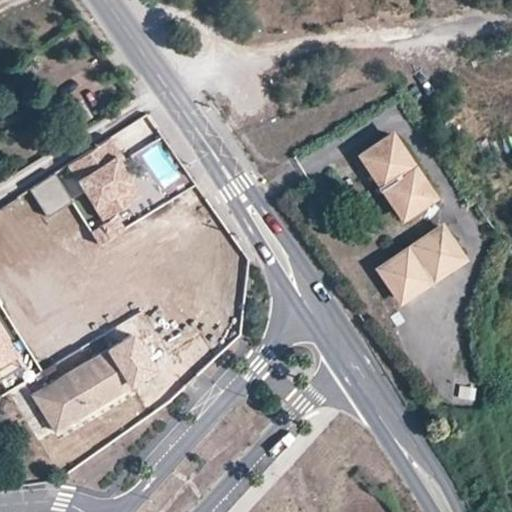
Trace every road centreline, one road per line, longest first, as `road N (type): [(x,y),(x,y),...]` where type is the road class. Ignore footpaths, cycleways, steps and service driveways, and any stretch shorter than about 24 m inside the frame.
road 1 (tertiary): [(307,296),(105,0)]
road 2 (residential): [(307,296),(119,511)]
road 3 (unknown): [(206,143),(0,290)]
road 4 (residential): [(198,511),(300,400),(357,365)]
road 5 (tertiary): [(453,511),(427,461),(357,365)]
road 6 (unknown): [(282,0),(141,50)]
